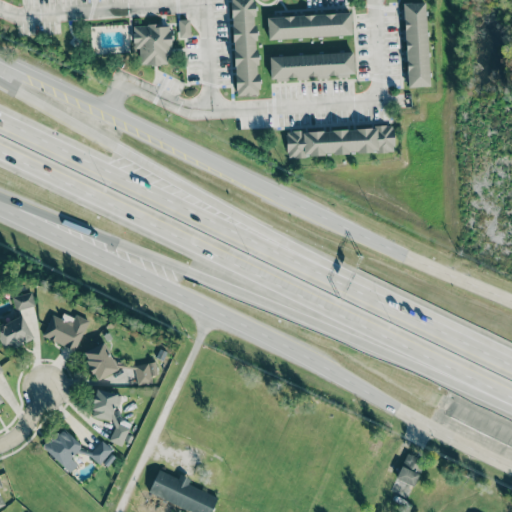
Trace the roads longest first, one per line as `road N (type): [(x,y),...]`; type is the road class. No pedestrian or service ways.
road 1 (secondary): [(0,211),(511,459)]
road 2 (motorway): [(0,149),(511,394)]
road 3 (secondary): [(511,299),(0,59)]
road 4 (motorway): [(0,200),(473,376)]
road 5 (residential): [(109,110),(119,85),(189,108),(379,100),(372,0)]
road 6 (motorway): [(333,278),(0,75)]
road 7 (motorway): [(333,278),(0,117)]
road 8 (motorway): [(511,363),(333,278)]
road 9 (residential): [(177,0),(0,7)]
